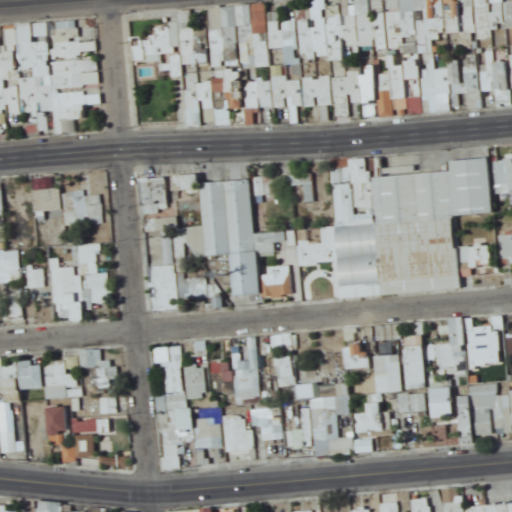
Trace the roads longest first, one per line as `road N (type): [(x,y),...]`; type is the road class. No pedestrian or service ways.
road 1 (residential): [(0,340),(511,296)]
road 2 (residential): [(110,0),(154,511)]
road 3 (secondary): [(511,457),(152,484),(0,471)]
road 4 (primary): [(0,155),(511,119)]
